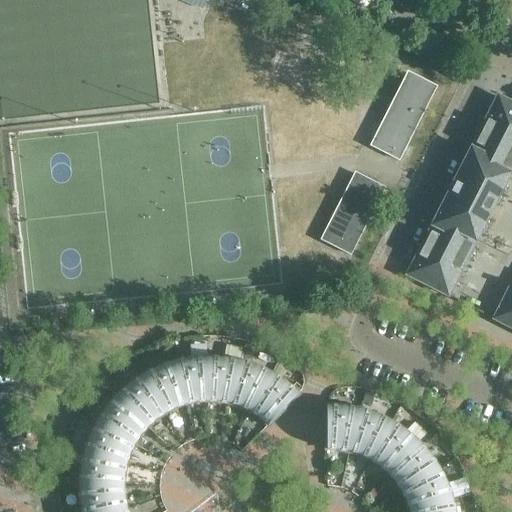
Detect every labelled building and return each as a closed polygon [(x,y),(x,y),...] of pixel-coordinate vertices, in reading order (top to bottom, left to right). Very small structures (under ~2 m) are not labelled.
[(408,73),(385,117),(371,145),(399,159),(435,87),(408,73)] [(511,104),(504,100),(503,100),(498,97),(412,266),(408,275),(447,295),(511,170),(511,285),(511,286),(511,285),(495,319),(511,327),(511,104)] [(321,240),(350,255),(384,189),(355,173),(321,240)] [(190,358),(174,361),(186,404),(196,402),(207,401),(207,356),(190,358)] [(224,357),(207,356),(207,401),(218,402),(229,404),(241,360),(224,357)] [(241,360),(229,404),(240,407),(250,412),(272,373),(257,365),(241,360)] [(157,367),(142,374),(165,413),(175,408),(186,404),(174,361),(157,367)] [(272,373),(250,412),(259,418),(268,426),(300,394),(286,382),(272,373)] [(128,384),(116,395),(148,427),(156,420),(165,413),(142,374),(128,384)] [(363,402),(372,405),(376,393),(367,390),(363,402)] [(105,408),(95,422),(135,445),(141,435),(148,427),(116,395),(105,408)] [(343,405),(326,405),(325,405),(326,450),(338,450),(349,452),(360,409),(343,405)] [(360,409),(349,452),(359,456),(369,460),(391,421),(376,414),(360,409)] [(391,421),(369,460),(379,466),(387,474),(418,441),(406,431),(391,421)] [(88,438),(83,454),(126,465),(130,455),(135,445),(95,422),(88,438)] [(418,441),(387,474),(394,482),(401,491),(439,468),(430,454),(418,441)] [(79,470),(79,487),(124,487),(125,476),(126,465),(83,454),(79,470)] [(439,468),(401,491),(406,501),(409,511),(453,499),(447,483),(439,468)] [(124,487),(79,487),(80,504),(81,511),(115,511),(127,509),(125,498),(124,487)] [(455,511),(453,499),(409,511),(455,511)]
